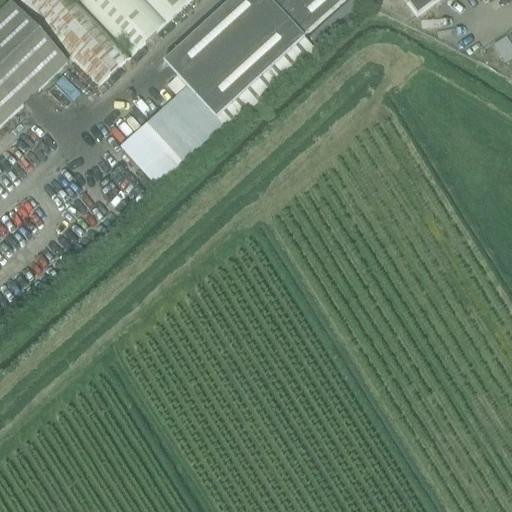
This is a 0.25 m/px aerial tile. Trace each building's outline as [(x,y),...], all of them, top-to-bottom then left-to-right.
[(22,0),(18,4),(100,90),(130,62),(70,0),(22,0)] [(79,0),(135,58),(195,0),(79,0)] [(302,41),(347,0),(396,0),(413,22),(417,19),(442,0),(269,0),(267,2),(265,0),(236,0),(165,67),(216,122),(228,135),(315,55),(304,43),(302,41)] [(11,6),(0,16),(0,131),(69,67),(11,6)] [(491,47),(502,65),(511,59),(511,54),(504,40),(491,47)]
